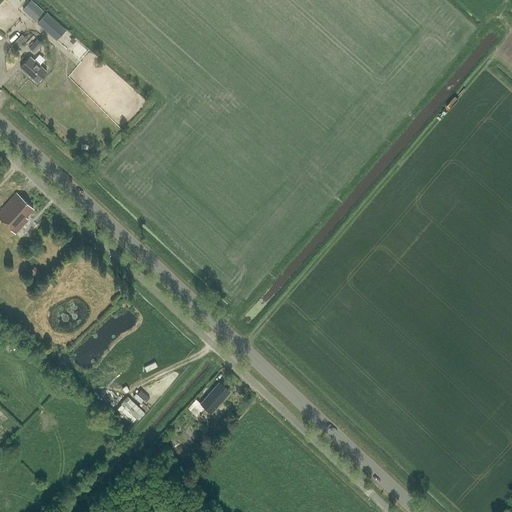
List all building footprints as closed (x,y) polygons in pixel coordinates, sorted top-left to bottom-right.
[(44,11),(32,0),(30,0),(27,4),(30,6),(25,12),(35,21),(44,11)] [(66,30),(46,12),(37,23),(57,40),(66,30)] [(29,48),(37,39),(33,36),(25,45),(29,48)] [(34,53),(43,44),(37,39),(29,48),(29,49),(34,53)] [(38,83),(47,73),(30,57),(20,68),(38,83)] [(24,217),(32,209),(15,193),(0,208),(0,219),(14,233),(27,219),(24,217)] [(196,400),(187,409),(196,417),(205,408),(211,413),(224,398),(223,397),(226,393),(224,392),(226,389),(219,383),(214,390),(213,389),(200,403),(196,400)]
